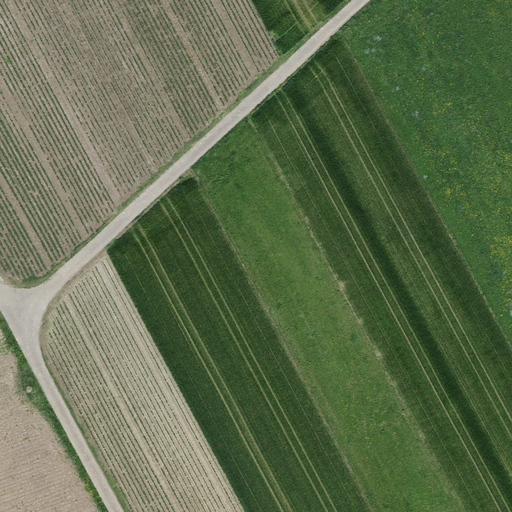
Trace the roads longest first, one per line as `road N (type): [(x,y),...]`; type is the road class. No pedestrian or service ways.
road 1 (track): [(361,0),(14,321)]
road 2 (track): [(117,511),(0,294)]
